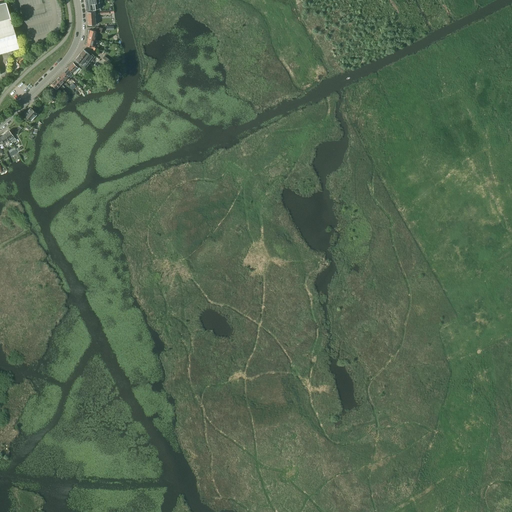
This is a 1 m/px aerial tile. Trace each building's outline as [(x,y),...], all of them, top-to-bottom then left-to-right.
[(0,53),(18,48),(5,2),(0,3),(0,53)] [(96,10),(98,9),(101,9),(100,3),(91,4),(88,4),(86,5),(87,11),(96,10)] [(88,12),(88,25),(96,25),(95,12),(88,12)] [(90,30),(89,38),(95,39),(97,32),(101,33),(102,28),(99,27),(97,27),(96,31),(90,30)] [(95,39),(89,38),(87,46),(92,47),(91,49),(94,51),(96,48),(93,47),(95,39)] [(84,50),(80,55),(89,62),(93,57),(84,50)] [(76,60),(75,61),(84,68),(89,62),(80,55),(76,60)] [(104,56),(101,61),(108,66),(111,61),(104,56)] [(73,63),(68,68),(73,73),(75,74),(78,72),(83,77),(86,74),(79,67),(78,68),(73,63)] [(68,68),(64,71),(67,74),(66,74),(69,77),(73,73),(68,68)] [(64,71),(60,76),(65,81),(69,77),(66,74),(67,74),(64,71)] [(60,76),(56,80),(61,85),(61,84),(65,81),(60,76)] [(61,85),(56,80),(52,84),(50,85),(53,88),(55,87),(57,89),(61,85)] [(25,114),(24,115),(26,117),(29,120),(30,121),(33,118),(32,117),(36,113),(32,110),(30,108),(28,111),(27,112),(26,112),(25,114)] [(9,131),(4,134),(8,139),(10,141),(11,141),(11,142),(12,143),(14,142),(16,140),(14,138),(13,136),(11,134),(9,131)] [(0,137),(3,144),(4,143),(5,145),(6,144),(5,142),(8,139),(4,134),(0,137)]
